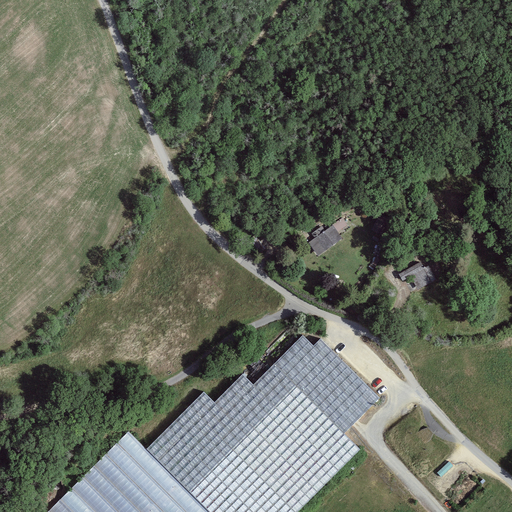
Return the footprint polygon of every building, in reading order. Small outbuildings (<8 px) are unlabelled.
[(394,221),(381,214),(372,230),(386,237),(394,221)] [(343,217),(333,225),(337,232),(348,225),(343,217)] [(318,257),(343,240),(337,232),(333,225),(326,230),(323,226),(312,233),(315,238),(309,243),(318,257)] [(437,280),(428,266),(424,268),(421,262),(399,275),(403,281),(411,277),(418,290),(437,280)] [(205,393),(147,449),(209,511),(297,511),(361,449),(344,432),(379,398),(322,340),(315,347),(304,336),(255,386),(244,375),(215,403),(205,393)] [(48,511),(209,511),(130,432),(48,511)]
